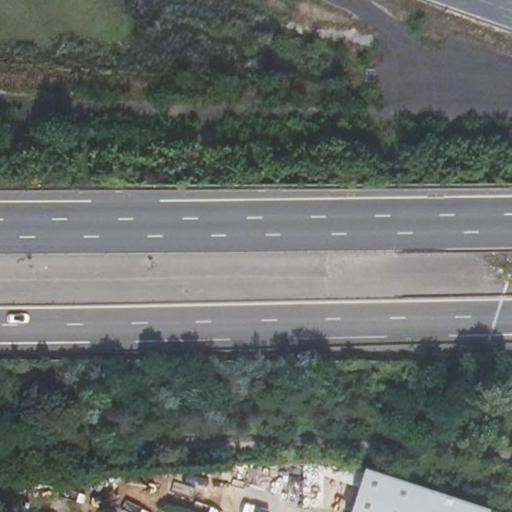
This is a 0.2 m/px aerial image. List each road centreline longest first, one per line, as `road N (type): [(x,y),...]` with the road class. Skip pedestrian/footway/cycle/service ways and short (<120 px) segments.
road 1 (track): [(0,452),(331,441),(511,456)]
road 2 (trunk): [(0,321),(511,316)]
road 3 (trunk): [(511,223),(0,226)]
